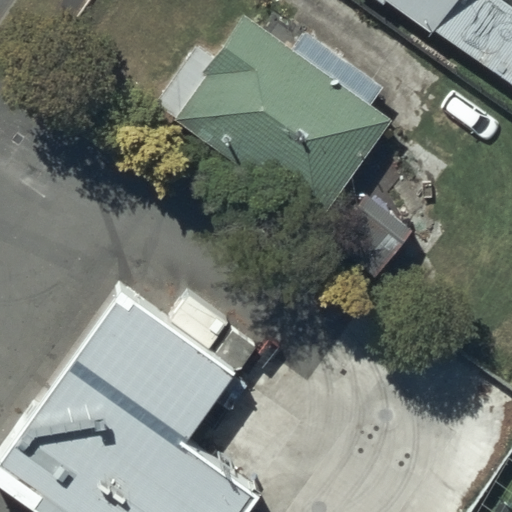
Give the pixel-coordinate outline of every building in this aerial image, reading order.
[(381,0),(426,32),(427,30),(511,91),(511,12),(494,0),(381,0)] [(198,47),(156,109),(319,219),(384,122),(363,108),(377,88),(297,34),(289,46),(240,12),(211,56),(198,47)] [(505,121),(450,82),(405,144),(461,184),(505,121)] [(411,231),(365,192),(336,227),(383,265),(411,231)] [(117,288),(0,450),(0,482),(41,511),(242,511),(256,493),(180,438),(230,368),(117,288)]
